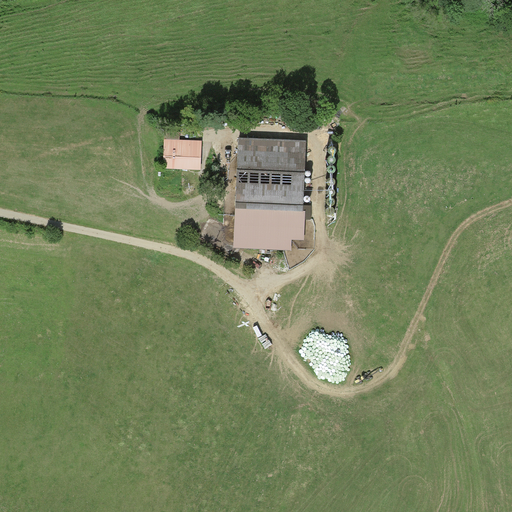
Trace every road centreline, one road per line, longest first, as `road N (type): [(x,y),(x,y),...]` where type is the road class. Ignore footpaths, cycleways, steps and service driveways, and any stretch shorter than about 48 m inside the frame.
road 1 (track): [(511,200),(459,224),(395,366),(381,381),(348,392),(319,385),(292,364),(250,299),(206,263),(0,214)]
road 2 (track): [(413,333),(456,413),(470,511)]
